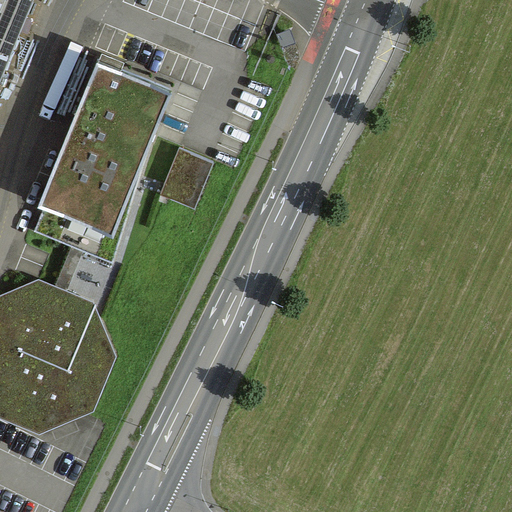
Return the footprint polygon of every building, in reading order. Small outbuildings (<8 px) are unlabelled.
[(0,0),(0,90),(37,0),(0,0)] [(100,57),(43,197),(118,227),(175,88),(100,57)] [(162,190),(197,203),(215,157),(181,143),(162,190)] [(39,227),(52,229),(56,206),(43,204),(39,227)] [(2,294),(0,297),(0,414),(40,431),(98,407),(117,352),(97,300),(42,278),(2,294)]
